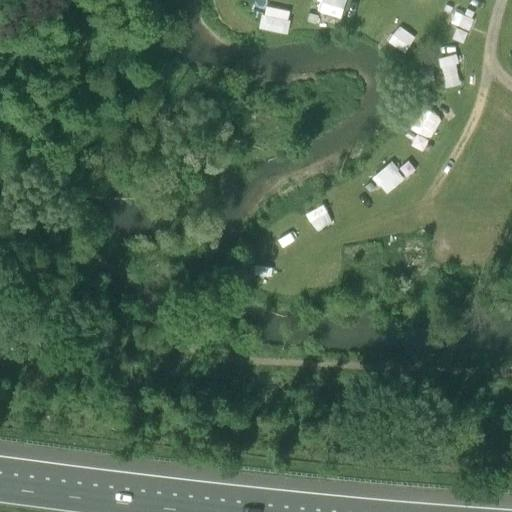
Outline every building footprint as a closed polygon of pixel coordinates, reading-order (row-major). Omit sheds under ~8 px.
[(323,0),(322,11),(344,15),(347,0),(323,0)] [(266,3),(261,26),(288,31),(293,9),(266,3)] [(452,22),(471,27),(476,12),(457,6),(452,22)] [(389,39),(406,51),(417,35),(401,23),(389,39)] [(457,91),(459,81),(450,79),(453,65),(432,61),(427,84),(457,91)] [(373,175),(389,192),(408,174),(392,158),(373,175)] [(307,211),(319,230),(335,220),(324,201),(307,211)] [(427,266),(427,245),(407,244),(406,266),(427,266)] [(357,255),(360,277),(386,273),(383,251),(357,255)]
